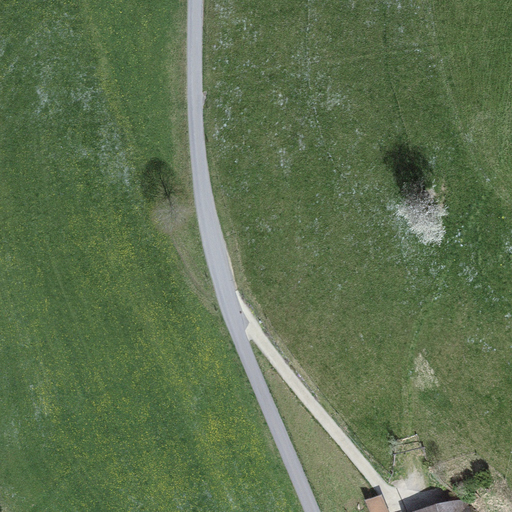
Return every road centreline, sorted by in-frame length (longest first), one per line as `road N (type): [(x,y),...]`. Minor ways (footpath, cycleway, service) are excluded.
road 1 (unclassified): [(309,511),(243,353),(209,238),(196,0)]
road 2 (track): [(226,303),(173,240),(81,0)]
